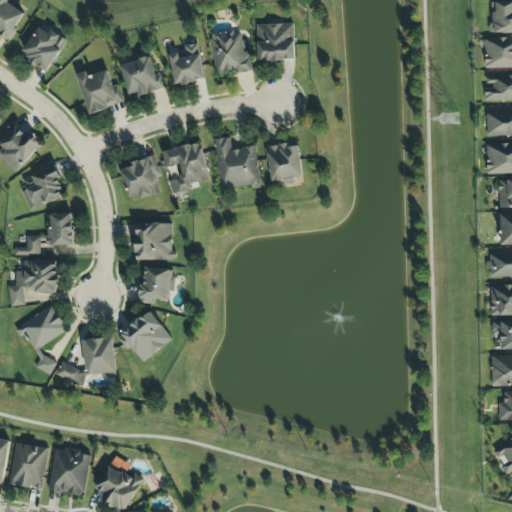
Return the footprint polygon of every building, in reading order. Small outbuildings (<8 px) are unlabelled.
[(25,14),(7,3),(9,0),(0,0),(0,37),(7,42),(25,14)] [(490,33),(511,33),(511,2),(491,2),(490,33)] [(50,70),(66,37),(39,24),(22,57),(50,70)] [(258,62),(295,61),(294,24),(256,25),(258,62)] [(253,70),(250,51),(244,52),(240,30),(210,35),(216,76),(253,70)] [(511,68),(511,37),(484,38),(485,69),(511,68)] [(205,80),(198,44),(183,46),(184,52),(169,55),(175,86),(205,80)] [(126,95),(138,93),(138,96),(160,91),(153,57),(120,64),(126,95)] [(89,115),(123,104),(119,90),(114,92),(107,71),(88,77),(87,72),(76,75),(89,115)] [(485,100),(511,100),(511,76),(486,75),(485,100)] [(487,137),(511,136),(511,111),(487,112),(487,137)] [(0,160),(14,174),(40,147),(16,124),(0,139),(0,160)] [(256,147),(231,149),(230,138),(215,140),(220,191),(260,187),(256,147)] [(163,151),(172,195),(193,190),(191,184),(209,180),(201,143),(163,151)] [(511,143),(487,144),(487,175),(511,174),(511,143)] [(303,177),(299,146),(289,148),(289,144),(266,147),(271,184),(293,180),(293,178),(303,177)] [(161,194),(152,158),(120,166),(127,199),(140,196),(141,199),(161,194)] [(22,181),(26,191),(21,193),(29,211),(66,196),(54,167),(22,181)] [(511,180),(499,180),(500,208),(511,208),(511,180)] [(47,246),(73,246),(73,214),(46,215),(47,246)] [(499,245),(511,245),(511,214),(500,214),(499,245)] [(173,224),(135,225),(136,261),(173,260),(173,224)] [(39,256),(40,237),(27,236),(26,248),(16,248),(15,255),(39,256)] [(511,278),(511,252),(489,254),(490,279),(511,278)] [(57,292),(58,261),(23,261),(22,272),(16,272),(15,287),(9,287),(9,306),(24,307),(24,292),(57,292)] [(170,270),(145,268),(144,285),(138,285),(137,301),(167,303),(168,291),(174,292),(174,278),(170,277),(170,270)] [(491,316),(511,315),(511,285),(490,286),(491,316)] [(54,369),(41,346),(67,331),(53,306),(18,326),(40,363),(39,364),(45,374),(54,369)] [(172,340),(150,312),(119,335),(141,364),(172,340)] [(500,349),(511,349),(511,322),(493,322),(492,340),(500,340),(500,349)] [(85,375),(116,374),(114,339),(84,340),(85,375)] [(511,355),(491,357),(492,387),(511,386),(511,355)] [(81,388),(88,374),(62,362),(56,376),(81,388)] [(511,420),(511,392),(504,392),(504,403),(499,403),(499,421),(511,420)] [(511,472),(511,437),(493,450),(503,465),(500,466),(506,476),(511,472)] [(9,441),(0,439),(0,482),(4,483),(9,441)] [(49,449),(16,443),(9,485),(42,490),(49,449)] [(54,448),(48,491),(84,496),(90,454),(54,448)] [(123,511),(141,483),(110,463),(94,489),(104,495),(101,500),(120,511),(123,511)]
